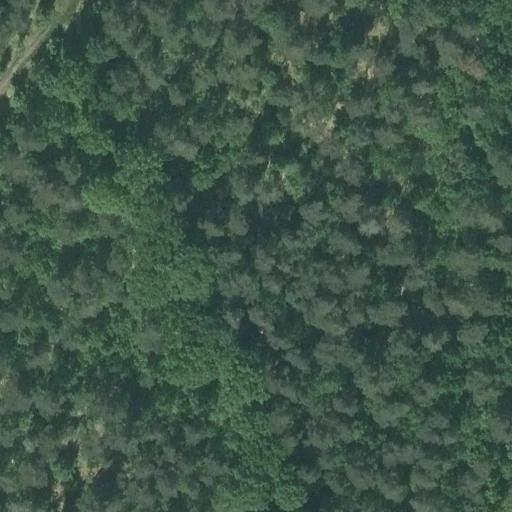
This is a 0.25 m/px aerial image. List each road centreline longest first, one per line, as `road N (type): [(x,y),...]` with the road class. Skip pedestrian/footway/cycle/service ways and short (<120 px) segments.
road 1 (track): [(281,511),(79,26)]
road 2 (track): [(0,126),(79,26)]
